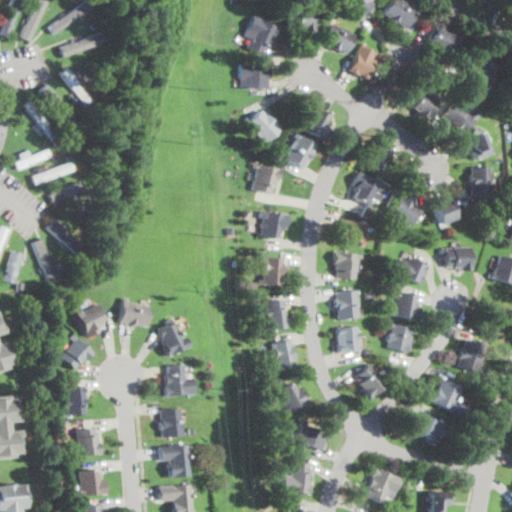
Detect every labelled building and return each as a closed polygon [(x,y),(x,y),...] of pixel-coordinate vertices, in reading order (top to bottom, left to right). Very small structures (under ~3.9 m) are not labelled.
[(18,0),(6,36),(0,33),(0,27),(10,0),(18,0)] [(32,0),(16,35),(26,40),(44,0),(32,0)] [(79,0),(46,24),(51,33),(90,4),(87,0),(79,0)] [(370,0),(368,2),(371,4),(370,5),(363,14),(362,15),(357,11),(358,10),(346,0),(370,0)] [(400,0),(406,3),(406,5),(408,6),(415,11),(416,12),(415,13),(418,15),(417,17),(416,18),(413,16),(409,22),(410,23),(408,27),(406,25),(404,28),(394,21),(393,23),(386,18),(386,17),(381,13),(389,0),(400,0)] [(313,27),(313,31),(304,31),(302,31),(302,29),(300,29),(299,29),(293,28),(293,26),(287,26),(286,25),(286,24),(287,11),(284,11),(284,6),(293,6),(301,7),(312,7),(312,27),(313,27)] [(275,28),(272,34),(271,36),(266,48),(265,48),(263,47),(260,53),(258,52),(244,46),(245,45),(248,38),(241,35),(241,34),(244,29),(245,29),(251,16),(274,26),(273,27),(275,28)] [(336,26),(339,28),(340,25),(348,30),(347,31),(352,34),(340,54),(331,49),(329,48),(328,47),(329,46),(319,40),(318,39),(322,32),(325,27),(322,25),(325,19),(329,22),(336,26)] [(443,29),(455,36),(456,35),(458,36),(459,36),(447,56),(432,47),(434,44),(429,41),(438,25),(443,29)] [(79,48),(52,57),(49,48),(77,40),(79,48)] [(364,43),(362,48),(372,52),(369,59),(373,61),(365,79),(357,75),(354,74),(352,73),(346,71),(347,69),(354,53),(357,45),(359,46),(360,42),(364,43)] [(477,61),(489,65),(489,62),(494,64),(493,67),(494,68),(491,75),(492,75),(489,85),(487,85),(485,91),(465,85),(463,84),(465,78),(466,78),(468,73),(470,74),(471,70),(472,67),(474,68),(477,61)] [(265,87),(265,88),(263,88),(250,87),(238,87),(238,85),(238,80),(238,79),(237,79),(237,64),(242,64),(242,67),(265,69),(265,73),(265,78),(265,82),(265,87)] [(75,93),(73,94),(71,91),(58,73),(65,68),(70,76),(76,83),(80,89),(75,93)] [(44,84),(72,118),(65,124),(57,114),(53,117),(48,111),(52,107),(37,90),(44,84)] [(416,86),(421,89),(423,90),(430,94),(433,97),(436,94),(440,97),(439,99),(424,120),(417,115),(417,114),(417,113),(414,111),(415,110),(410,107),(411,106),(405,102),(407,100),(413,92),(416,86)] [(458,100),(464,108),(469,104),(471,107),(466,110),(467,111),(471,107),(478,115),(473,120),(457,134),(445,120),(441,115),(449,107),(458,100)] [(55,134),(49,139),(22,106),(28,101),(55,134)] [(324,121),(327,123),(326,124),(324,126),(328,128),(327,130),(320,140),(313,136),(314,136),(296,125),(299,121),(302,122),(304,119),(308,112),(311,106),(317,110),(326,115),(327,116),(324,121)] [(45,112),(41,115),(37,110),(41,107),(45,112)] [(260,112),(261,113),(263,111),(265,113),(267,116),(275,124),(274,125),(277,129),(264,142),(256,133),(254,132),(250,128),(252,127),(251,126),(248,128),(247,127),(243,123),(244,122),(242,120),(246,116),(249,119),(250,117),(258,110),(260,112)] [(61,130),(57,134),(53,130),(57,126),(61,130)] [(489,153),(471,160),(467,152),(467,151),(470,149),(471,149),(469,145),(471,144),(468,135),(480,130),(482,134),(485,144),(489,153)] [(294,133),(314,145),(311,151),(313,152),(308,160),(306,159),(305,161),(303,166),(301,169),(299,167),(285,157),(289,147),(288,147),(291,140),(293,140),(293,139),(291,138),(294,133)] [(391,150),(390,151),(388,154),(388,156),(384,163),(382,166),(380,169),(382,170),(380,174),(360,163),(363,158),(361,157),(365,150),(367,151),(373,139),(390,149),(391,150)] [(47,148),(50,156),(16,169),(14,162),(18,160),(16,154),(27,150),(29,155),(47,148)] [(57,159),(52,160),(49,153),(54,151),(57,159)] [(72,170),(33,184),(30,175),(36,173),(36,172),(35,170),(35,169),(42,166),(43,170),(69,161),(72,170)] [(275,181),(275,182),(273,181),(269,194),(249,188),(251,181),(253,173),(254,168),(250,167),(252,162),(276,168),(276,170),(278,170),(276,177),(275,181)] [(491,172),(491,182),(490,182),(490,183),(490,193),(487,193),(487,197),(487,198),(482,198),(482,194),(480,194),(478,195),(476,195),(474,195),(472,192),(469,192),(469,184),(469,182),(467,182),(468,182),(468,174),(470,174),(470,167),(488,167),(488,172),(491,172)] [(395,173),(391,178),(387,174),(391,169),(395,173)] [(381,186),(379,190),(376,188),(373,192),(369,199),(365,205),(350,196),(353,191),(350,190),(353,186),(349,184),(357,171),(381,186)] [(76,181),(80,190),(75,192),(77,197),(68,200),(68,199),(67,196),(50,202),(49,200),(47,200),(46,198),(48,197),(47,194),(49,193),(49,192),(48,190),(47,188),(54,185),(56,189),(66,186),(65,185),(67,184),(76,181)] [(418,210),(413,219),(409,225),(403,222),(396,218),(393,216),(392,218),(386,215),(401,190),(409,195),(409,196),(412,198),(410,202),(415,204),(413,207),(418,210)] [(445,198),(453,218),(446,221),(438,224),(436,224),(429,205),(430,204),(429,201),(435,199),(436,201),(445,198)] [(286,215),(285,227),(284,229),(281,228),(280,228),(279,232),(277,231),(276,236),(258,234),(259,228),(257,228),(258,223),(255,223),(255,218),(256,218),(257,209),(278,211),(277,214),(286,215)] [(364,232),(361,246),(358,245),(359,243),(334,238),(337,224),(338,219),(344,220),(365,224),(363,232),(364,232)] [(83,248),(76,256),(71,251),(49,231),(55,224),(56,223),(64,231),(83,248)] [(50,277),(41,280),(28,241),(37,238),(42,253),(46,263),(50,277)] [(467,246),(469,269),(461,270),(461,268),(458,268),(457,268),(457,266),(451,267),(451,265),(443,266),(443,255),(439,255),(438,255),(437,248),(450,247),(458,246),(467,246)] [(22,265),(16,278),(10,276),(4,291),(0,289),(0,278),(13,248),(21,252),(16,263),(18,263),(19,264),(22,265)] [(358,254),(358,259),(357,259),(354,258),(354,272),(353,279),(338,278),(334,278),(334,274),(334,270),(333,270),(333,263),(331,263),(331,262),(331,259),(332,253),(358,254)] [(511,285),(507,284),(487,277),(488,272),(492,274),(494,269),(496,261),(498,255),(509,258),(511,259),(511,285)] [(281,268),(281,279),(279,279),(279,285),(257,284),(257,279),(261,279),(261,271),(261,262),(260,262),(260,257),(279,257),(281,257),(281,261),(281,265),(281,268)] [(412,260),(425,265),(424,266),(421,275),(418,284),(389,271),(391,267),(394,268),(399,258),(406,261),(407,258),(408,258),(412,260)] [(22,281),(21,289),(14,287),(15,280),(22,281)] [(354,293),(354,296),(355,296),(356,305),(354,305),(354,306),(354,316),(355,318),(335,319),(335,309),(335,308),(333,308),(333,306),(333,299),(334,299),(333,290),(356,289),(357,293),(354,293)] [(418,307),(415,320),(386,315),(387,310),(392,311),(393,305),(394,297),(395,291),(402,292),(414,294),(413,300),(412,302),(415,303),(414,304),(414,306),(418,307)] [(126,303),(127,304),(127,302),(138,303),(147,304),(147,306),(146,315),(147,317),(147,321),(145,323),(144,326),(135,325),(133,325),(133,326),(132,325),(130,325),(124,325),(124,323),(119,323),(118,322),(121,298),(126,298),(126,303)] [(281,304),(282,308),(283,308),(284,316),(287,315),(287,316),(287,320),(285,320),(285,321),(286,327),(262,330),(261,325),(266,324),(266,321),(265,317),(264,317),(263,310),(263,309),(265,308),(264,302),(272,301),(281,300),(281,304)] [(96,303),(103,317),(103,318),(97,321),(98,324),(97,325),(95,325),(97,330),(96,331),(85,336),(72,309),(76,307),(79,312),(84,309),(90,306),(96,303)] [(169,318),(171,322),(172,325),(174,324),(175,326),(173,327),(175,331),(178,337),(183,335),(187,346),(168,355),(165,356),(161,349),(162,348),(159,341),(159,340),(161,339),(159,336),(158,337),(157,335),(155,330),(156,330),(156,329),(166,324),(165,320),(169,318)] [(0,324),(1,324),(4,333),(0,333),(0,342),(7,340),(10,349),(8,349),(11,362),(6,363),(7,368),(0,370),(0,324)] [(409,327),(408,336),(407,339),(405,353),(400,352),(401,349),(385,347),(386,341),(383,341),(384,335),(385,333),(388,333),(388,328),(386,328),(386,327),(387,324),(409,327)] [(354,327),(354,333),(357,333),(357,338),(357,340),(355,340),(356,347),(356,350),(355,351),(338,351),(338,353),(337,353),(336,345),(335,345),(335,344),(335,341),(334,334),(335,334),(335,328),(354,327)] [(86,358),(84,360),(82,361),(81,360),(78,363),(77,364),(76,363),(72,369),(57,356),(61,351),(66,345),(70,340),(67,337),(70,334),(91,352),(86,358)] [(288,341),(289,347),(290,351),(292,367),(270,370),(269,366),(273,365),(272,359),(271,349),(270,346),(269,346),(269,343),(280,341),(288,340),(288,341)] [(482,348),(479,356),(478,357),(480,358),(477,366),(476,365),(473,372),(454,365),(456,359),(458,351),(459,352),(463,340),(473,344),(482,347),(482,348)] [(181,374),(182,378),(189,377),(190,377),(191,394),(163,396),(162,387),(162,384),(162,378),(161,375),(165,374),(164,367),(164,366),(181,364),(181,374)] [(366,364),(372,370),(380,379),(383,382),(369,395),(370,396),(366,399),(362,394),(361,392),(360,390),(359,390),(361,388),(356,383),(357,382),(352,377),(353,377),(356,374),(354,371),(353,370),(357,366),(361,369),(366,364)] [(458,390),(455,397),(459,399),(457,402),(454,400),(452,403),(458,405),(453,414),(427,400),(430,394),(432,395),(435,388),(434,387),(438,380),(458,390)] [(291,384),(294,389),(296,388),(298,390),(300,388),(307,400),(281,415),(279,410),(283,407),(280,402),(276,396),(273,391),(282,386),(290,382),(291,384)] [(82,391),(82,393),(83,396),(84,404),(82,404),(83,412),(66,415),(65,407),(64,407),(64,406),(63,400),(65,399),(64,396),(64,392),(61,392),(61,388),(77,386),(82,386),(82,391)] [(0,396),(7,396),(7,399),(14,399),(15,415),(19,414),(19,421),(8,421),(8,430),(19,430),(20,439),(19,439),(20,452),(12,452),(12,457),(0,457),(0,396)] [(165,407),(167,409),(176,408),(177,410),(178,419),(179,419),(180,428),(178,428),(179,432),(182,431),(182,434),(180,434),(180,435),(160,437),(160,430),(158,430),(157,422),(157,420),(158,420),(158,413),(157,409),(158,409),(160,409),(161,407),(165,407)] [(438,432),(431,445),(427,443),(429,440),(408,430),(417,412),(432,420),(440,424),(441,425),(438,431),(438,432)] [(321,447),(320,450),(314,448),(294,441),(294,440),(296,434),(295,434),(295,433),(300,419),(306,421),(305,424),(324,430),(323,432),(326,433),(323,439),(322,443),(321,447)] [(93,432),(93,435),(94,435),(94,442),(95,445),(97,444),(97,445),(98,454),(71,456),(70,451),(75,451),(74,445),(74,436),(73,430),(82,429),(92,428),(93,432)] [(184,445),(185,447),(185,454),(187,476),(167,477),(167,470),(165,470),(164,463),(164,461),(169,461),(168,460),(168,459),(158,460),(157,460),(157,459),(156,448),(156,446),(166,445),(166,446),(184,445)] [(308,473),(307,482),(306,486),(307,486),(308,486),(307,493),(275,490),(276,485),(279,486),(281,474),(282,474),(288,475),(289,471),(289,463),(304,464),(307,465),(306,470),(306,473),(308,473)] [(399,479),(390,498),(384,495),(380,503),(367,497),(364,496),(368,489),(365,487),(366,487),(369,478),(369,477),(370,475),(374,467),(399,479)] [(92,471),(93,477),(98,477),(98,479),(98,482),(102,481),(103,481),(104,493),(82,495),(75,496),(75,490),(78,489),(78,486),(77,478),(77,472),(82,472),(92,471)] [(0,511),(0,485),(12,484),(12,485),(22,485),(22,493),(24,492),(25,500),(24,500),(24,509),(19,509),(19,511),(0,511)] [(187,493),(188,510),(191,510),(191,511),(168,511),(168,509),(171,509),(171,503),(171,501),(171,499),(158,500),(158,498),(157,487),(157,486),(187,484),(187,485),(187,493)] [(447,493),(447,500),(444,500),(444,504),(444,507),(440,507),(439,511),(427,511),(428,507),(428,497),(428,492),(447,493)] [(80,504),(80,511),(99,511),(99,503),(80,504)]
